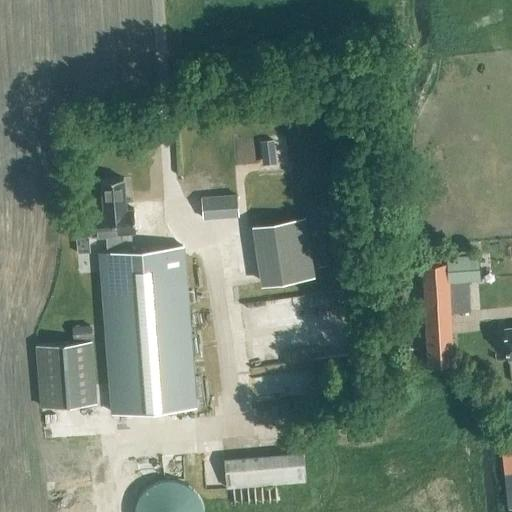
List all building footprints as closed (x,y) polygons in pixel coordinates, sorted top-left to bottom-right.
[(274,140),(261,142),(263,166),(277,164),(274,140)] [(125,209),(123,178),(101,180),(103,211),(90,212),(91,234),(110,233),(111,251),(101,252),(113,413),(194,406),(182,245),(132,249),(131,231),(135,231),(133,208),(125,209)] [(202,217),(238,215),(237,195),(201,198),(202,217)] [(327,265),(320,216),(308,218),(316,266),(327,265)] [(316,279),(306,219),(254,227),(263,287),(316,279)] [(449,282),(469,281),(479,280),(478,256),(447,256),(448,263),(449,282)] [(453,363),(450,314),(447,263),(421,265),(427,364),(453,363)] [(470,313),(469,281),(449,282),(448,263),(447,263),(450,314),(470,313)] [(281,306),(282,323),(342,316),(339,289),(289,294),(290,305),(281,306)] [(511,328),(503,329),(507,359),(511,358),(511,328)] [(41,406),(95,402),(90,340),(36,344),(41,406)] [(303,450),(225,458),(228,488),(306,480),(303,450)] [(203,511),(204,510),(202,504),(200,497),(195,491),(190,486),(183,483),(178,481),(172,480),(166,480),(160,481),(154,483),(148,487),(143,491),(139,497),(136,503),(134,509),(133,511),(203,511)]
